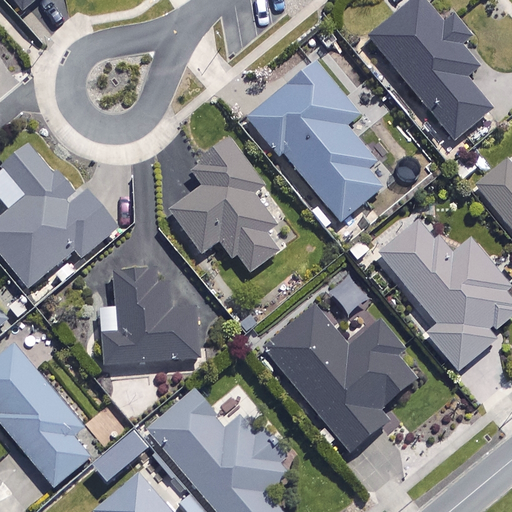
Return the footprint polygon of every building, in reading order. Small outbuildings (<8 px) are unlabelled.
[(9,0),(24,17),(45,0),(9,0)] [(446,31),(423,3),(371,46),(456,147),(492,116),(466,85),(480,74),(461,51),(471,42),(456,23),(446,31)] [(365,124),(319,71),(254,128),(342,229),(392,186),(350,137),(365,124)] [(272,189),(238,145),(195,178),(207,193),(172,220),(205,263),(224,249),(251,285),(282,261),(267,242),(278,233),(255,203),(272,189)] [(79,208),(34,153),(7,176),(31,204),(0,229),(0,258),(31,295),(76,258),(83,266),(118,236),(88,200),(79,208)] [(511,171),(509,168),(479,192),(511,234),(511,171)] [(452,264),(422,227),(381,259),(440,332),(430,339),(461,377),(500,346),(493,337),(511,322),(511,298),(471,248),(452,264)] [(197,317),(173,319),(170,290),(155,291),(154,279),(117,283),(120,314),(101,315),(106,375),(201,367),(197,317)] [(369,307),(354,285),(332,300),(347,322),(369,307)] [(0,335),(9,328),(0,316),(0,335)] [(347,354),(316,316),(268,355),(353,461),(390,431),(380,419),(425,383),(380,328),(347,354)] [(85,427),(13,341),(0,352),(0,423),(54,488),(92,457),(74,435),(85,427)] [(218,413),(195,387),(146,429),(216,511),(284,511),(277,503),(273,507),(265,498),(292,475),(281,462),(289,455),(262,424),(254,431),(240,414),(224,427),(215,416),(218,413)] [(92,464),(107,482),(149,447),(134,430),(92,464)] [(173,511),(138,471),(92,510),(94,511),(173,511)] [(179,503),(187,511),(206,511),(190,493),(179,503)]
